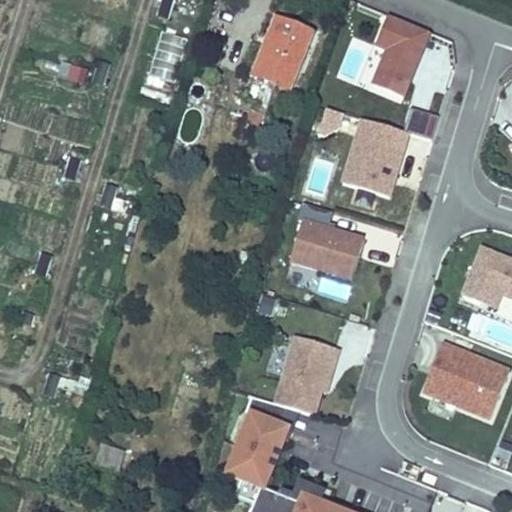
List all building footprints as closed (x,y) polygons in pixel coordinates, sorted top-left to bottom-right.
[(428,30),(387,14),(375,44),(386,49),(372,84),(402,96),(428,30)] [(314,35),(276,20),(267,42),(269,43),(245,102),(254,105),(268,111),(277,87),(291,93),(314,35)] [(174,86),(188,41),(161,32),(146,77),(174,86)] [(99,64),(91,88),(104,93),(112,68),(99,64)] [(67,66),(63,80),(85,87),(90,73),(67,66)] [(141,97),(166,104),(168,94),(143,88),(141,97)] [(268,111),(254,105),(252,111),(266,117),(268,111)] [(266,117),(252,111),(247,124),(261,129),(266,117)] [(361,118),(357,133),(403,147),(407,132),(361,118)] [(403,147),(357,133),(342,183),(388,196),(403,147)] [(331,212),(303,203),(298,219),(302,220),(289,261),(350,279),(363,237),(327,227),(331,212)] [(511,260),(481,248),(461,295),(480,303),(482,297),(496,303),(500,294),(511,298),(511,260)] [(245,267),(249,254),(241,252),(237,264),(245,267)] [(346,300),(350,286),(315,277),(311,291),(346,300)] [(496,303),(482,297),(480,303),(494,309),(496,303)] [(295,336),(275,404),(313,416),(329,363),(333,363),(337,349),(295,336)] [(490,414),(507,372),(444,347),(427,388),(490,414)] [(333,363),(329,363),(320,391),(324,393),(333,363)] [(269,492),(278,495),(291,452),(282,450),(285,440),(254,431),(235,494),(251,499),(247,511),(299,511),(266,502),(269,492)] [(119,472),(126,453),(101,445),(96,465),(119,472)] [(266,502),(299,511),(330,511),(333,505),(323,503),(321,508),(278,495),(269,492),(266,502)]
